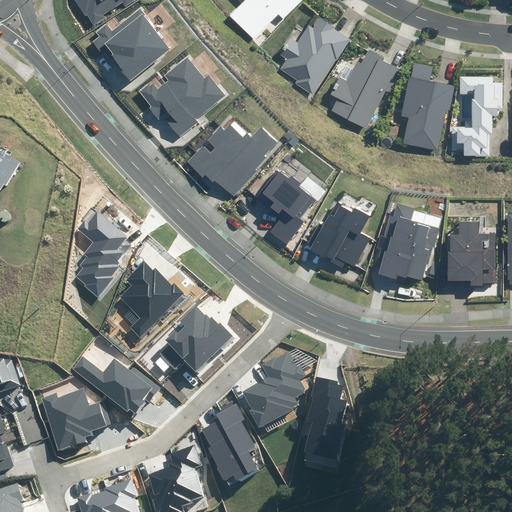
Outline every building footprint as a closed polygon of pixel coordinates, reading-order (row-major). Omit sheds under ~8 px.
[(87,16),(93,25),(105,18),(103,15),(122,2),(125,6),(134,0),(74,0),(85,17),(87,16)] [(245,0),(230,15),(253,38),(278,14),(284,19),(303,1),(302,0),(245,0)] [(106,52),(130,81),(170,49),(143,17),(146,15),(141,8),(112,31),(107,24),(97,32),(99,35),(92,41),(103,54),(106,52)] [(295,84),(313,95),(335,60),(336,61),(349,41),(333,30),(334,28),(319,18),(313,29),(308,26),(297,43),(294,41),(284,57),(287,59),(280,70),(297,81),(295,84)] [(338,98),(332,112),(367,128),(385,91),(391,94),(403,70),(384,61),(385,58),(368,50),(361,64),(356,61),(346,81),(339,78),(331,95),(338,98)] [(166,118),(181,137),(199,123),(196,119),(225,96),(208,75),(205,78),(188,57),(165,75),(168,80),(157,89),(153,84),(150,86),(149,84),(140,91),(152,105),(149,107),(159,120),(168,112),(170,115),(166,118)] [(429,82),(432,68),(413,64),(411,78),(410,77),(402,117),(409,118),(404,142),(438,149),(446,111),(449,112),(454,87),(429,82)] [(464,156),(490,155),(490,134),(492,134),(492,117),(498,116),(498,110),(503,109),(502,83),(493,83),(493,77),(460,78),(461,94),(474,94),(474,99),(472,99),(472,121),(465,121),(465,126),(451,126),(452,150),(464,150),(464,156)] [(55,94),(48,87),(38,97),(45,103),(55,94)] [(215,180),(232,197),(258,171),(255,169),(266,158),(263,155),(276,142),(262,127),(251,138),(247,133),(243,137),(231,125),(224,131),(220,127),(207,140),(215,148),(210,154),(203,147),(187,163),(202,178),(205,174),(213,182),(215,180)] [(0,191),(4,185),(6,187),(20,164),(5,156),(4,159),(0,156),(0,191)] [(266,237),(282,250),(303,222),(299,219),(316,199),(300,187),(302,184),(292,175),(288,179),(278,171),(257,197),(282,217),(266,237)] [(310,250),(342,268),(345,262),(354,267),(370,239),(360,234),(370,216),(355,208),(354,210),(337,201),(324,224),(319,222),(307,244),(312,247),(310,250)] [(407,276),(421,280),(426,264),(428,265),(433,247),(434,247),(440,228),(412,220),(415,208),(398,203),(394,217),(390,215),(383,236),(381,235),(377,247),(382,249),(376,268),(380,269),(378,275),(397,280),(398,276),(406,279),(407,276)] [(231,233),(200,204),(195,210),(226,239),(231,233)] [(132,236),(96,207),(77,230),(93,244),(84,255),(87,257),(80,265),(84,268),(76,277),(99,295),(113,278),(111,277),(128,257),(125,255),(134,244),(129,240),(132,236)] [(0,221),(2,222),(4,223),(6,223),(8,222),(9,220),(10,218),(10,216),(10,214),(9,213),(7,211),(5,211),(3,211),(1,211),(0,212),(0,221)] [(471,286),(484,286),(484,283),(495,283),(496,234),(479,234),(479,222),(460,222),(460,235),(450,235),(450,252),(448,252),(448,280),(471,280),(471,286)] [(130,328),(140,338),(185,294),(174,283),(172,284),(156,267),(152,271),(144,263),(126,280),(132,286),(120,297),(140,318),(130,328)] [(159,354),(174,369),(184,360),(196,372),(234,336),(220,322),(218,324),(211,317),(210,318),(206,314),(205,316),(195,306),(180,322),(185,327),(179,333),(176,330),(166,340),(169,344),(159,354)] [(250,411),(259,428),(293,409),(292,407),(298,403),(295,398),(305,393),(305,389),(300,380),(307,376),(301,366),(297,367),(289,352),(277,359),(275,357),(262,364),(269,377),(242,391),(252,410),(250,411)] [(73,370),(128,412),(129,409),(136,415),(146,402),(142,399),(144,397),(151,403),(162,388),(133,366),(130,370),(114,359),(104,372),(83,357),(73,370)] [(0,391),(21,386),(12,359),(0,358),(0,391)] [(313,422),(304,460),(334,468),(345,424),(341,423),(347,401),(340,399),(343,386),(337,385),(338,382),(316,376),(306,420),(313,422)] [(42,398),(59,450),(86,441),(84,437),(92,435),(91,431),(107,426),(99,402),(90,405),(84,389),(57,397),(56,394),(42,398)] [(227,479),(230,484),(257,469),(247,451),(254,446),(240,421),(245,419),(237,404),(234,406),(232,402),(221,408),(222,411),(216,414),(219,420),(202,429),(211,446),(208,448),(219,466),(217,467),(224,480),(227,479)] [(0,470),(15,466),(7,443),(4,444),(0,433),(6,432),(0,412),(0,470)] [(160,511),(184,511),(182,506),(191,503),(190,500),(204,495),(195,468),(202,466),(195,445),(170,453),(172,462),(168,464),(169,467),(148,474),(156,497),(152,498),(157,511),(160,511)] [(138,511),(134,497),(138,496),(132,479),(105,488),(106,491),(92,496),(91,493),(77,498),(81,511),(138,511)] [(0,511),(22,511),(18,501),(23,499),(17,483),(0,488),(0,511)]
